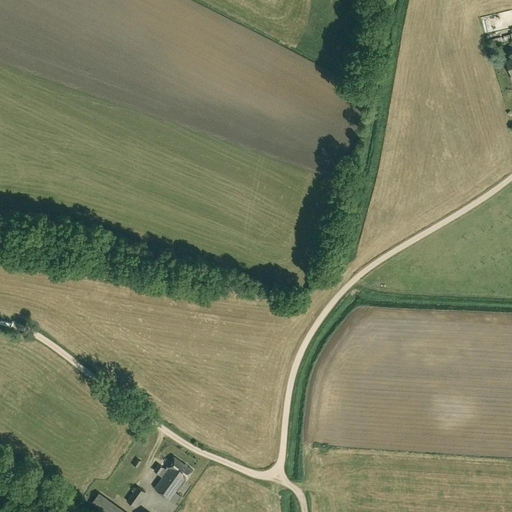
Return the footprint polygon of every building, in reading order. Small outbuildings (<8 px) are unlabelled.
[(500,20),(492,24),(497,33),(505,29),(500,20)] [(155,489),(170,499),(176,503),(181,496),(175,492),(184,480),(186,481),(194,470),(175,457),(166,469),(159,464),(155,471),(163,477),(155,489)] [(142,461),(137,458),(131,467),(136,470),(142,461)] [(138,486),(128,500),(135,505),(146,491),(138,486)] [(126,511),(99,490),(92,499),(108,511),(126,511)] [(146,511),(153,498),(144,494),(135,511),(146,511)]
